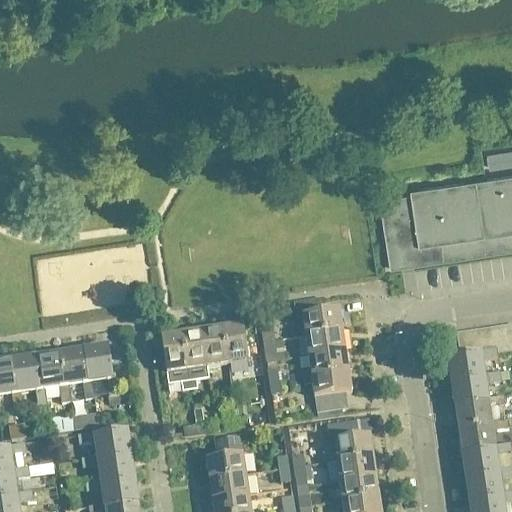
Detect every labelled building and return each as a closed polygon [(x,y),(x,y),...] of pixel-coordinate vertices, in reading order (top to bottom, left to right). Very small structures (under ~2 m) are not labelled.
[(511,174),(485,179),(410,190),(410,195),(379,200),(389,270),(511,251),(511,174)] [(342,333),(339,312),(324,315),(322,302),(325,302),(324,300),(293,305),(296,320),(302,319),(305,339),(342,333)] [(249,364),(243,327),(222,330),(228,367),(249,364)] [(508,353),(504,328),(492,330),(495,350),(497,350),(497,354),(508,353)] [(228,367),(222,330),(202,333),(208,370),(228,367)] [(495,350),(492,330),(480,332),(483,352),(495,350)] [(273,343),(271,331),(262,332),(264,345),(273,343)] [(483,352),(480,332),(468,334),(472,358),(479,357),(479,353),(483,352)] [(202,333),(182,336),(187,373),(189,384),(190,393),(198,392),(197,383),(209,381),(208,370),(202,333)] [(345,354),(342,333),(305,339),(308,359),(345,354)] [(472,358),(468,334),(456,335),(460,360),(472,358)] [(187,373),(182,336),(161,339),(168,387),(181,385),(182,394),(190,393),(189,384),(187,373)] [(275,356),(273,343),(264,345),(266,357),(275,356)] [(107,382),(109,399),(118,397),(115,380),(112,380),(107,349),(83,353),(88,385),(107,382)] [(448,361),(452,386),(484,381),(484,378),(484,376),(481,361),(498,359),(497,354),(497,350),(495,350),(483,352),(479,353),(479,357),(472,358),(460,360),(448,361)] [(83,385),(86,402),(95,401),(92,384),(88,385),(83,353),(59,356),(64,388),(69,388),(83,385)] [(348,374),(345,354),(308,359),(310,370),(302,371),(304,380),(348,374)] [(59,389),(62,406),(71,405),(69,388),(64,388),(59,356),(36,360),(40,392),(45,391),(59,389)] [(36,393),(38,409),(47,408),(45,391),(40,392),(36,360),(12,363),(17,396),(21,395),(36,393)] [(0,397),(12,396),(14,413),(24,412),(21,395),(17,396),(12,363),(0,365),(0,397)] [(279,384),(277,371),(268,373),(270,385),(279,384)] [(352,395),(348,374),(304,380),(305,387),(312,386),(314,400),(316,414),(350,409),(348,395),(352,395)] [(485,385),(501,383),(500,374),(484,376),(484,378),(484,381),(452,386),(455,409),(488,404),(487,400),(485,385)] [(281,396),(279,384),(270,385),(272,398),(281,396)] [(455,409),(459,433),(491,428),(491,423),(488,409),(505,407),(503,397),(487,400),(488,404),(455,409)] [(201,414),(194,415),(196,428),(203,427),(201,414)] [(95,417),(73,420),(75,434),(98,431),(95,417)] [(75,434),(73,420),(63,422),(65,436),(75,434)] [(250,430),(249,421),(236,423),(237,432),(250,430)] [(459,433),(462,457),(495,452),(494,447),(492,433),(508,430),(507,421),(491,423),(491,428),(459,433)] [(237,432),(236,423),(223,424),(225,434),(237,432)] [(373,459),(370,438),(359,439),(356,423),(327,428),(329,445),(334,444),(336,464),(373,459)] [(210,436),(208,427),(203,427),(196,428),(197,438),(210,436)] [(197,438),(196,428),(183,430),(184,439),(197,438)] [(98,458),(98,463),(131,458),(127,433),(96,438),(95,435),(77,438),(79,446),(95,444),(98,458)] [(290,451),(303,451),(303,460),(319,459),(317,433),(289,435),(290,451)] [(246,478),(243,457),(241,457),(239,440),(215,444),(218,460),(206,462),(209,483),(246,478)] [(40,466),(52,464),(49,441),(37,443),(40,466)] [(462,457),(466,480),(498,476),(498,471),(496,457),(511,455),(510,445),(494,447),(495,452),(462,457)] [(0,452),(0,477),(12,476),(11,472),(9,456),(26,454),(25,446),(7,448),(8,452),(0,452)] [(303,468),(302,457),(292,458),(294,470),(303,468)] [(101,482),(102,486),(134,482),(131,458),(98,463),(98,458),(81,461),(82,470),(99,468),(101,482)] [(288,471),(286,459),(277,460),(279,473),(288,471)] [(376,479),(373,459),(336,464),(339,484),(376,479)] [(28,469),(29,478),(42,476),(53,475),(51,465),(40,467),(28,469)] [(310,470),(303,468),(294,470),(296,483),(305,481),(305,480),(312,479),(310,470)] [(466,480),(469,504),(502,499),(501,495),(499,480),(511,478),(511,468),(498,471),(498,476),(466,480)] [(0,477),(0,502),(16,500),(15,495),(13,480),(29,478),(28,469),(11,472),(12,476),(0,477)] [(290,484),(288,471),(279,473),(281,485),(290,484)] [(249,498),(246,478),(209,483),(212,503),(249,498)] [(379,499),(376,479),(339,484),(342,505),(379,499)] [(105,506),(105,510),(138,506),(134,482),(102,486),(101,482),(84,484),(86,494),(103,491),(105,506)] [(0,502),(0,511),(18,511),(17,504),(33,502),(33,501),(32,492),(15,495),(16,500),(0,502)] [(469,504),(470,511),(503,511),(502,504),(511,502),(511,493),(501,495),(502,499),(469,504)] [(309,509),(308,497),(298,498),(300,511),(309,509)] [(251,511),(249,498),(212,503),(213,511),(251,511)] [(291,511),(294,511),(292,499),(283,501),(284,511),(291,511)] [(381,511),(379,499),(342,505),(343,511),(381,511)]
